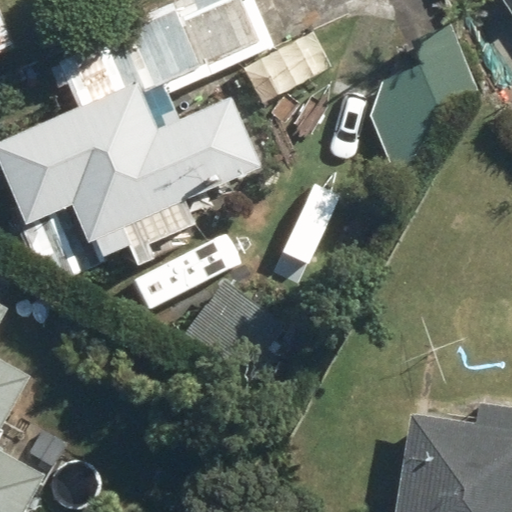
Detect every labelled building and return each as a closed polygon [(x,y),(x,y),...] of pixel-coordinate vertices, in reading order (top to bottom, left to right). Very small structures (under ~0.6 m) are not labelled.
[(13,0),(0,0),(0,54),(33,35),(13,0)] [(241,0),(122,61),(133,82),(3,148),(41,225),(82,204),(115,268),(210,220),(204,206),(277,169),(239,96),(180,126),(167,101),(289,39),(269,0),(241,0)] [(511,0),(499,0),(511,15),(511,0)] [(0,511),(51,511),(72,477),(12,442),(53,372),(5,344),(25,310),(0,295),(0,511)] [(511,511),(511,418),(421,411),(408,511),(511,511)]
